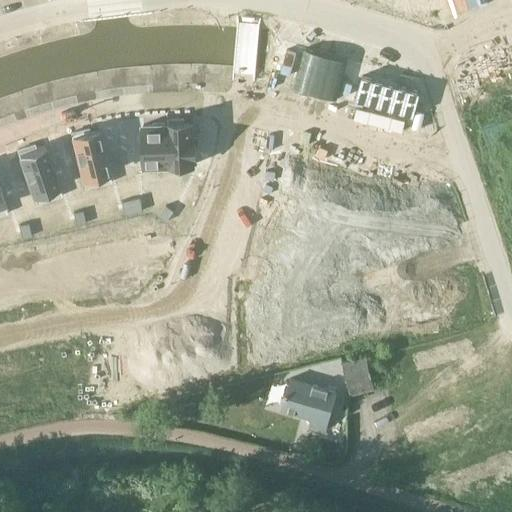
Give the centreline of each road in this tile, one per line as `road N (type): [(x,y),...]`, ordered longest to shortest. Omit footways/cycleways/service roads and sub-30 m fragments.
road 1 (residential): [(446,511),(219,441),(157,431),(73,428),(0,444)]
road 2 (residential): [(0,345),(189,304),(263,112)]
road 3 (residential): [(243,107),(193,95),(133,95),(0,135)]
road 4 (residential): [(464,171),(263,112)]
road 5 (residential): [(425,58),(399,34),(250,0)]
road 6 (residential): [(464,171),(511,319)]
